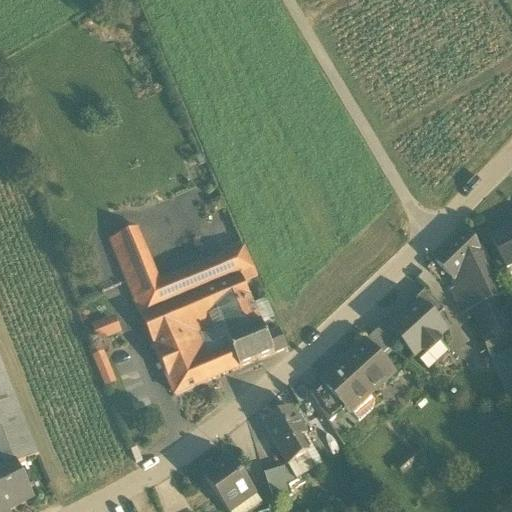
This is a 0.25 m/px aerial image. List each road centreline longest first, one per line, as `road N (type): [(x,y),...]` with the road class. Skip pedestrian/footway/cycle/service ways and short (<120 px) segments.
road 1 (residential): [(76,511),(143,477),(290,369),(426,237)]
road 2 (unclassified): [(287,0),(426,237)]
road 3 (residential): [(426,237),(511,150)]
